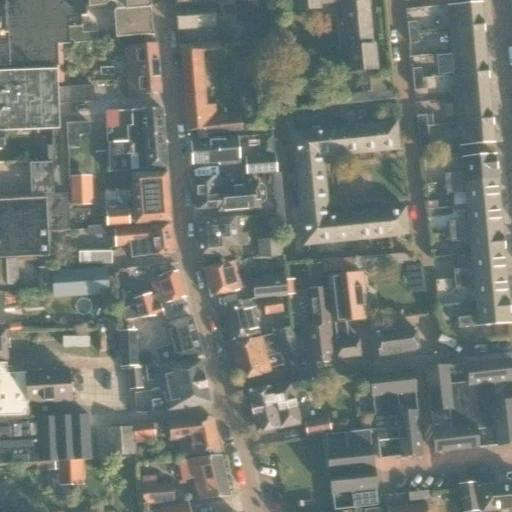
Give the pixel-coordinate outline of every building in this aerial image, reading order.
[(3,0),(4,7),(5,32),(9,66),(22,66),(22,69),(57,67),(56,45),(97,42),(97,32),(82,33),(81,27),(82,27),(81,16),(86,16),(84,0),(3,0)] [(86,0),(87,7),(105,6),(107,3),(111,2),(114,5),(115,10),(112,13),(114,38),(151,35),(149,9),(150,9),(148,0),(86,0)] [(214,4),(213,0),(173,0),(175,7),(177,30),(214,27),(213,4),(214,4)] [(252,1),(252,0),(217,0),(218,5),(234,4),(235,23),(244,23),(246,41),(256,40),(255,22),(264,22),(263,0),(252,1)] [(367,0),(294,0),(295,10),(318,8),(318,4),(341,2),(348,72),(374,69),(372,46),(370,46),(365,0),(367,0)] [(446,6),(448,28),(482,25),(480,2),(467,4),(466,0),(446,0),(447,6),(446,6)] [(406,23),(407,32),(416,31),(415,22),(406,23)] [(450,50),(484,47),(482,25),(448,28),(450,50)] [(418,43),(416,31),(407,32),(409,44),(418,43)] [(0,32),(0,66),(9,66),(5,32),(0,32)] [(286,56),(284,41),(272,43),(274,57),(286,56)] [(223,49),(222,42),(179,45),(185,131),(196,130),(197,142),(207,141),(207,135),(242,132),(240,114),(214,116),(213,106),(205,107),(201,51),(223,49)] [(125,71),(158,68),(155,44),(123,47),(125,71)] [(486,70),(484,47),(450,50),(452,73),(486,70)] [(5,131),(23,130),(58,129),(57,105),(57,88),(56,70),(15,72),(15,68),(3,69),(3,67),(0,67),(0,131),(3,131),(5,131)] [(158,68),(125,71),(127,96),(160,93),(158,68)] [(411,69),(412,77),(421,76),(420,68),(411,69)] [(486,70),(452,73),(454,95),(488,92),(486,70)] [(421,76),(412,77),(413,91),(422,90),(421,76)] [(57,88),(57,105),(94,102),(93,86),(57,88)] [(393,90),(374,92),(375,102),(394,100),(393,90)] [(356,104),(375,102),(374,92),(355,93),(356,104)] [(488,92),(454,95),(456,118),(490,114),(488,92)] [(355,93),(337,95),(338,106),(356,104),(355,93)] [(318,97),(319,107),(338,106),(337,95),(318,97)] [(126,127),(127,141),(127,142),(107,143),(108,171),(130,170),(129,156),(137,156),(138,169),(146,168),(146,169),(166,168),(161,108),(131,110),(132,127),(126,127)] [(490,114),(456,118),(459,146),(493,143),(490,114)] [(84,135),(92,135),(92,120),(69,121),(70,147),(84,146),(84,135)] [(426,120),(416,121),(418,138),(427,137),(426,120)] [(396,122),(377,123),(379,151),(398,149),(396,122)] [(379,151),(377,123),(357,125),(360,153),(379,151)] [(341,155),(360,153),(357,125),(338,127),(341,155)] [(338,127),(305,131),(307,151),(321,149),(322,157),(341,155),(338,127)] [(295,173),(323,170),(322,157),(321,149),(307,151),(305,131),(291,132),(295,173)] [(238,163),(237,137),(216,138),(216,141),(207,141),(197,142),(190,143),(191,165),(218,163),(218,165),(238,163)] [(52,160),(52,146),(42,147),(42,161),(52,160)] [(275,172),(274,155),(244,158),(246,175),(275,172)] [(444,175),(445,184),(496,179),(494,155),(461,158),(462,176),(458,173),(444,175)] [(323,170),(295,173),(296,189),(325,186),(323,170)] [(170,221),(166,172),(145,173),(146,175),(132,176),(135,223),(170,221)] [(273,188),(281,187),(280,173),(272,174),(273,188)] [(242,187),(241,177),(223,177),(193,179),(195,209),(218,208),(218,211),(258,208),(257,203),(262,203),(265,199),(264,188),(261,185),(242,187)] [(92,205),(92,179),(70,179),(70,205),(92,205)] [(465,206),(499,203),(496,179),(445,184),(445,194),(460,193),(463,189),(465,206)] [(298,205),(326,202),(325,186),(296,189),(298,205)] [(281,187),(273,188),(274,202),(282,201),(281,187)] [(0,258),(37,257),(37,268),(38,285),(50,285),(50,268),(48,268),(47,256),(46,232),(69,231),(67,194),(44,195),(0,197),(0,258)] [(282,201),(274,202),(275,216),(284,215),(282,201)] [(302,246),(317,244),(315,224),(328,223),(328,215),(326,202),(298,205),(302,246)] [(501,227),(499,203),(465,206),(466,224),(462,221),(448,223),(449,232),(501,227)] [(385,209),(388,237),(407,235),(404,207),(385,209)] [(128,225),(128,209),(105,211),(106,226),(128,225)] [(385,209),(366,211),(369,239),(388,237),(385,209)] [(366,211),(347,213),(349,241),(369,239),(366,211)] [(315,224),(317,244),(349,241),(347,213),(328,215),(328,223),(315,224)] [(284,215),(275,216),(277,230),(285,229),(284,215)] [(235,234),(234,219),(196,221),(199,258),(199,259),(230,257),(229,246),(247,245),(247,234),(235,234)] [(174,252),(170,225),(145,228),(143,226),(114,229),(115,247),(130,245),(131,257),(174,252)] [(469,254),(503,251),(501,227),(449,232),(450,242),(464,240),(468,237),(469,254)] [(281,257),(280,239),(256,241),(257,258),(281,257)] [(505,275),(503,251),(469,254),(471,271),(467,269),(453,271),(454,280),(505,275)] [(111,264),(111,252),(78,252),(78,264),(111,264)] [(397,265),(410,264),(410,254),(396,255),(397,265)] [(397,265),(396,255),(382,256),(383,266),(397,265)] [(382,256),(369,257),(369,267),(383,266),(382,256)] [(254,280),(247,257),(203,269),(210,296),(252,285),(253,300),(286,297),(284,277),(254,280)] [(355,268),(369,267),(369,257),(355,258),(355,268)] [(16,260),(0,260),(0,285),(17,285),(16,260)] [(338,276),(336,261),(321,263),(322,278),(326,278),(338,277),(338,276)] [(81,269),(57,270),(57,294),(81,293),(81,269)] [(123,321),(151,318),(151,317),(163,316),(160,305),(164,303),(184,297),(176,271),(149,279),(153,296),(151,297),(150,293),(142,296),(138,284),(127,287),(133,305),(120,309),(123,321)] [(337,359),(338,362),(360,358),(358,338),(346,339),(344,323),(367,320),(361,273),(338,276),(338,277),(326,278),(333,324),(334,331),(335,341),(335,342),(334,342),(337,359)] [(321,275),(307,276),(308,288),(322,286),(321,275)] [(474,302),(507,299),(505,275),(454,280),(454,290),(469,288),(472,285),(474,302)] [(50,292),(50,285),(38,285),(38,293),(50,292)] [(328,316),(324,287),(309,289),(312,318),(304,319),(305,322),(303,322),(308,365),(333,361),(328,316)] [(258,333),(249,299),(220,306),(229,341),(258,333)] [(510,323),(507,299),(474,302),(475,320),(472,317),(457,319),(458,328),(510,323)] [(282,313),(280,300),(263,302),(265,316),(282,313)] [(200,355),(190,317),(171,322),(171,323),(164,324),(174,361),(182,359),(182,360),(200,355)] [(296,351),(292,326),(274,331),(281,355),(296,351)] [(414,328),(400,330),(375,333),(377,343),(379,356),(417,350),(414,328)] [(119,367),(136,366),(135,331),(118,331),(119,367)] [(269,372),(260,337),(230,344),(240,380),(269,372)] [(163,390),(204,382),(199,360),(157,367),(157,366),(145,368),(146,374),(147,380),(154,379),(153,375),(159,374),(163,390)] [(466,364),(469,382),(471,406),(496,403),(494,385),(511,383),(509,360),(466,364)] [(7,374),(6,362),(0,362),(0,420),(56,417),(55,400),(70,399),(70,394),(81,394),(80,376),(69,377),(69,370),(7,374)] [(447,409),(471,406),(469,382),(451,384),(449,366),(424,369),(429,411),(447,409)] [(141,389),(140,368),(126,369),(128,390),(141,389)] [(393,394),(414,392),(412,370),(369,375),(374,417),(395,415),(393,394)] [(209,404),(204,382),(163,390),(166,403),(159,404),(158,401),(152,401),(153,411),(168,409),(168,411),(209,404)] [(300,424),(290,384),(246,392),(256,432),(300,424)] [(471,406),(474,431),(492,429),(494,446),(511,444),(511,401),(496,403),(471,406)] [(474,431),(471,406),(447,409),(449,427),(431,429),(434,453),(476,448),(474,431)] [(398,436),(400,457),(421,455),(417,413),(395,415),(374,417),(376,439),(398,436)] [(0,420),(0,464),(46,462),(83,460),(91,460),(88,415),(56,417),(0,420)] [(189,459),(219,456),(218,452),(211,418),(168,423),(170,442),(180,440),(182,458),(188,457),(189,459)] [(330,432),(327,418),(303,422),(306,437),(330,432)] [(154,442),(152,424),(133,425),(135,443),(154,442)] [(132,455),(131,427),(108,429),(109,455),(132,455)] [(326,451),(329,473),(372,468),(368,430),(344,433),(346,449),(326,451)] [(219,456),(189,459),(188,459),(188,461),(177,464),(181,482),(192,479),(197,500),(229,496),(219,456)] [(83,460),(46,462),(47,471),(58,470),(59,486),(84,485),(83,460)] [(377,506),(372,468),(329,473),(331,494),(350,492),(352,508),(377,506)] [(492,475),(466,477),(466,485),(476,484),(476,487),(493,485),(492,475)] [(481,511),(511,508),(511,483),(493,485),(476,487),(476,484),(466,485),(459,486),(462,511),(467,511),(481,510),(480,511),(481,511)] [(172,502),(171,484),(141,485),(142,504),(172,502)] [(428,500),(427,492),(408,494),(409,503),(428,500)] [(189,511),(187,502),(149,511),(189,511)] [(427,511),(426,503),(388,507),(387,511),(427,511)]
